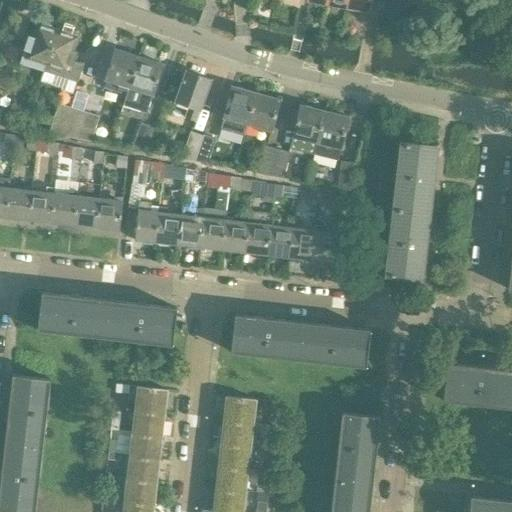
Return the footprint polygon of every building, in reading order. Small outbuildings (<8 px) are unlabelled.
[(348,0),(347,7),(367,10),(368,2),(381,4),(382,0),(348,0)] [(43,71),(45,65),(56,30),(52,29),(50,26),(44,24),(42,25),(36,24),(32,37),(28,36),(21,57),(19,63),(43,71)] [(56,30),(45,65),(43,71),(76,82),(82,63),(73,61),(76,51),(72,50),(77,37),(71,35),(70,32),(64,30),(61,32),(56,30)] [(104,80),(128,88),(138,56),(114,49),(104,80)] [(142,106),(147,108),(161,64),(138,56),(128,88),(123,105),(140,111),(142,106)] [(185,118),(195,122),(199,110),(200,110),(210,80),(185,72),(175,102),(189,106),(185,118)] [(223,118),(220,128),(244,135),(246,125),(255,93),(231,86),(223,118)] [(255,93),(246,125),(270,131),(279,99),(255,93)] [(49,134),(74,139),(82,111),(58,104),(49,134)] [(288,148),(313,155),(324,111),(300,105),(288,148)] [(82,111),(74,139),(91,142),(99,117),(82,111)] [(324,111),(313,155),(337,161),(340,149),(348,117),(324,111)] [(141,122),(131,150),(145,152),(154,127),(141,122)] [(181,159),(194,162),(202,137),(190,132),(181,159)] [(4,133),(3,145),(13,146),(15,134),(4,133)] [(203,135),(202,137),(194,162),(207,164),(215,140),(203,135)] [(27,138),(26,149),(36,150),(37,141),(37,139),(27,138)] [(59,144),(47,143),(46,155),(58,156),(59,144)] [(436,146),(400,143),(385,276),(421,280),(436,146)] [(258,172),(270,175),(277,149),(264,146),(258,172)] [(81,160),(82,148),(71,147),(70,159),(81,160)] [(270,175),(282,178),(289,152),(277,149),(270,175)] [(103,164),(104,153),(95,152),(94,163),(103,164)] [(128,157),(117,156),(116,167),(126,168),(127,169),(128,157)] [(132,184),(146,185),(150,182),(161,183),(162,175),(163,165),(135,160),(132,184)] [(337,189),(350,191),(353,163),(340,161),(337,189)] [(184,180),(185,169),(169,167),(167,179),(184,180)] [(184,180),(182,197),(187,197),(193,198),(196,170),(185,169),(184,180)] [(220,175),(219,188),(229,189),(230,177),(220,175)] [(0,216),(5,217),(8,189),(10,179),(0,177),(0,216)] [(240,179),(240,178),(230,177),(229,189),(239,190),(240,179)] [(265,183),(263,197),(273,198),(275,185),(265,183)] [(273,198),(283,199),(285,186),(275,185),(273,198)] [(46,193),(31,191),(28,219),(50,222),(54,194),(54,188),(46,187),(46,193)] [(5,217),(28,219),(31,191),(8,189),(5,217)] [(309,192),(308,205),(318,206),(319,194),(309,192)] [(50,222),(73,224),(76,197),(54,194),(50,222)] [(319,194),(318,206),(328,207),(330,195),(319,194)] [(73,224),(96,227),(99,199),(76,197),(73,224)] [(99,199),(96,227),(119,230),(122,202),(99,199)] [(137,211),(134,239),(154,242),(158,213),(159,206),(151,206),(151,203),(139,201),(137,211)] [(158,213),(154,242),(177,244),(180,216),(167,214),(168,207),(159,206),(158,213)] [(180,216),(177,244),(199,247),(203,218),(204,209),(181,206),(180,216)] [(203,218),(199,247),(221,249),(225,221),(226,210),(204,208),(204,209),(203,218)] [(247,223),(243,252),(266,254),(270,217),(271,217),(272,214),(248,212),(247,223)] [(270,217),(266,254),(288,257),(292,228),(279,227),(280,218),(271,217),(270,217)] [(292,228),(288,257),(311,260),(314,231),(302,230),(303,220),(293,219),(292,229),(292,228)] [(225,221),(221,249),(243,252),(247,223),(225,221)] [(314,231),(311,260),(333,262),(337,234),(322,232),(323,226),(315,225),(314,231)] [(37,330),(172,346),(175,322),(176,308),(41,293),(37,330)] [(233,329),(231,352),(366,368),(367,358),(370,331),(370,330),(235,314),(233,329)] [(447,364),(443,401),(511,408),(511,370),(447,363),(447,364)] [(0,488),(0,510),(15,511),(34,511),(49,380),(13,376),(0,488)] [(166,390),(137,387),(134,410),(164,413),(166,390)] [(255,400),(226,396),(223,420),(252,423),(255,400)] [(164,413),(134,410),(132,433),(161,436),(164,413)] [(330,511),(367,511),(379,418),(342,414),(330,511)] [(252,423),(223,420),(220,443),(250,446),(252,423)] [(161,436),(132,433),(129,456),(159,459),(161,436)] [(250,446),(220,443),(218,465),(247,469),(250,446)] [(159,459),(129,456),(127,478),(156,482),(159,459)] [(247,469),(218,465),(215,488),(245,491),(247,469)] [(156,482),(127,478),(124,501),(154,504),(156,482)] [(242,511),(245,491),(215,488),(213,511),(221,511),(242,511)] [(470,497),(468,511),(511,511),(511,501),(470,496),(470,497)] [(152,511),(154,504),(124,501),(123,511),(152,511)]
